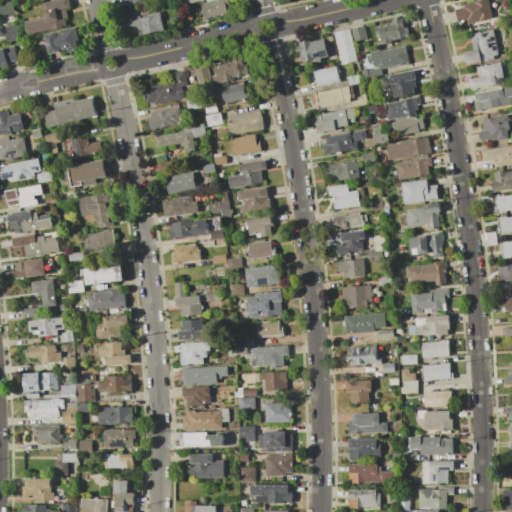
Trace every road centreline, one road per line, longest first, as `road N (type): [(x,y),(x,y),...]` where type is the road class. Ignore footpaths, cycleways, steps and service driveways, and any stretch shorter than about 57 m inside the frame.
road 1 (residential): [(482,511),(474,256),(428,0)]
road 2 (residential): [(320,511),(313,275),(272,38)]
road 3 (residential): [(159,511),(148,267),(115,74)]
road 4 (residential): [(122,61),(260,31)]
